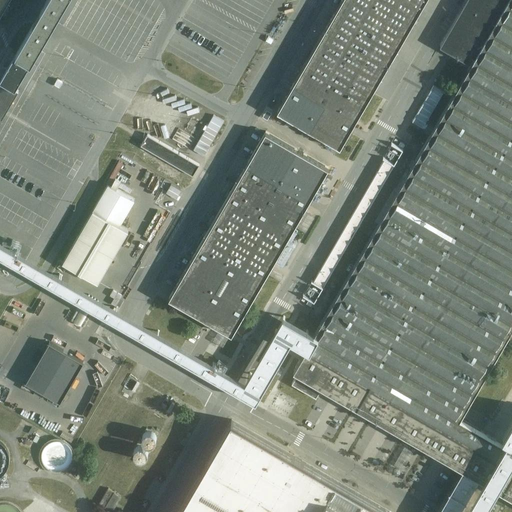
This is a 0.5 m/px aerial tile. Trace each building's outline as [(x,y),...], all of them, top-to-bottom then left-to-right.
[(0,0),(0,13),(7,0),(49,0),(2,81),(0,85),(0,116),(6,120),(21,94),(17,92),(70,0),(0,0)] [(422,0),(338,0),(274,109),(339,147),(422,0)] [(511,0),(471,0),(443,49),(470,64),(313,334),(313,335),(303,351),(292,370),(297,374),(291,384),(316,399),(322,388),(466,471),(454,491),(459,493),(470,474),(490,439),(458,420),(507,337),(511,340),(511,0)] [(431,84),(414,122),(427,128),(443,89),(431,84)] [(330,167),(265,129),(167,297),(232,334),(330,167)] [(149,136),(142,147),(192,177),(199,165),(149,136)] [(303,295),(317,302),(392,161),(382,156),(314,285),(309,283),(303,295)] [(109,185),(63,263),(99,284),(130,231),(120,225),(135,200),(109,185)] [(284,340),(303,351),(313,334),(278,315),(244,374),(0,233),(0,247),(254,391),(284,340)] [(81,301),(73,321),(84,326),(93,307),(81,301)] [(52,341),(29,380),(42,388),(63,400),(86,360),(52,341)] [(235,416),(179,511),(461,511),(469,499),(459,493),(454,491),(442,511),(441,511),(399,511),(294,451),(235,416)] [(53,439),(48,441),(43,444),(41,449),(39,454),(40,460),(42,465),(46,469),(51,471),(57,472),(62,471),(67,468),(70,464),(72,459),(73,453),(71,448),(68,444),(64,440),(59,439),(53,439)] [(511,451),(490,439),(470,474),(459,493),(469,499),(480,480),(511,498),(511,451)] [(112,510),(120,495),(106,487),(102,494),(99,492),(94,500),(112,510)] [(3,503),(0,504),(0,511),(21,511),(19,508),(14,505),(8,503),(3,503)]
